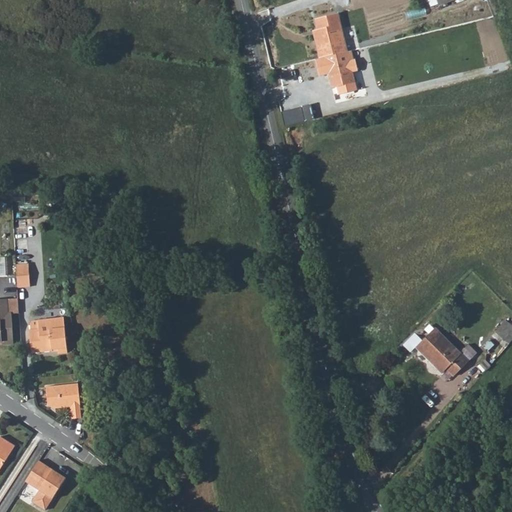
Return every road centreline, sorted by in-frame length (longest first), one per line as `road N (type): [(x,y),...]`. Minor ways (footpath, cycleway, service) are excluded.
road 1 (unclassified): [(243,0),(334,389),(378,511)]
road 2 (residential): [(169,511),(0,395)]
